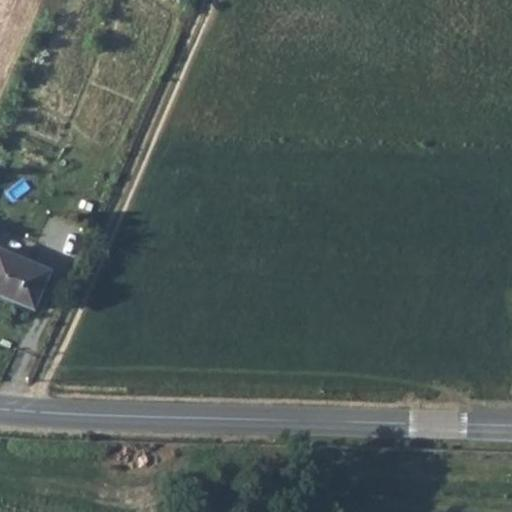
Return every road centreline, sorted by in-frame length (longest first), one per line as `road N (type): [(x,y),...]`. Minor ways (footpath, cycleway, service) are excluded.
road 1 (tertiary): [(0,411),(511,427)]
road 2 (track): [(27,415),(206,0)]
